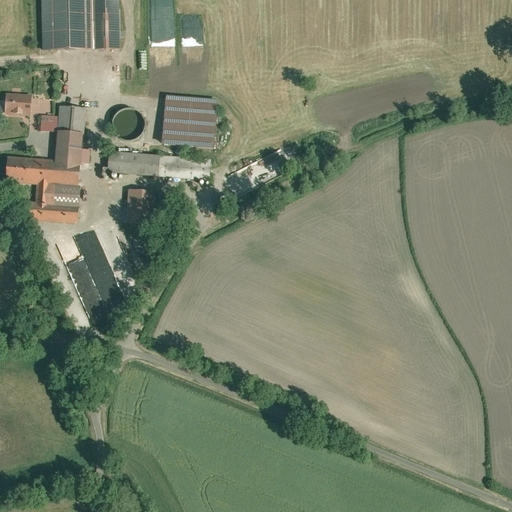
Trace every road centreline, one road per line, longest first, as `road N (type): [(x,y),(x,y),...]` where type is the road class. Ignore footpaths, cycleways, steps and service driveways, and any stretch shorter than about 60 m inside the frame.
road 1 (unclassified): [(61,342),(141,357),(511,509)]
road 2 (track): [(122,352),(181,242),(340,161),(345,137)]
road 3 (unclassified): [(98,511),(95,432),(61,342)]
road 4 (unclassified): [(61,342),(0,203)]
